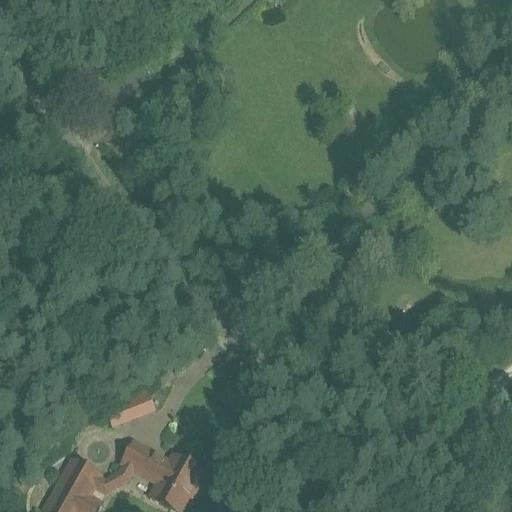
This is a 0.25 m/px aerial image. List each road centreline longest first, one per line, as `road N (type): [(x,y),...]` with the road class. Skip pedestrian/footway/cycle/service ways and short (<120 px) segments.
road 1 (residential): [(511,507),(214,323),(134,230),(0,42)]
road 2 (unknown): [(511,99),(214,323)]
